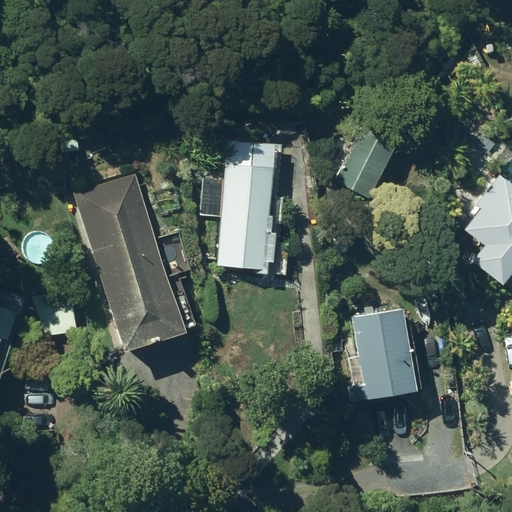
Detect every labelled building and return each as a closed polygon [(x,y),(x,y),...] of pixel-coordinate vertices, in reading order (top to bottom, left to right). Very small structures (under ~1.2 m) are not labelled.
[(336,176),(371,194),(401,139),(366,120),(336,176)] [(282,259),(283,229),(277,229),(278,218),(274,217),(278,165),(227,161),(222,261),(261,264),(261,270),(275,271),(276,259),(282,259)] [(76,190),(130,349),(193,327),(140,170),(76,190)] [(476,258),(507,281),(511,274),(511,175),(505,171),(481,202),(486,206),(470,228),(488,242),(476,258)] [(34,294),(48,333),(77,328),(70,288),(34,294)] [(0,359),(9,331),(14,333),(23,308),(0,300),(0,359)] [(345,360),(354,402),(426,386),(408,304),(358,315),(367,356),(345,360)]
